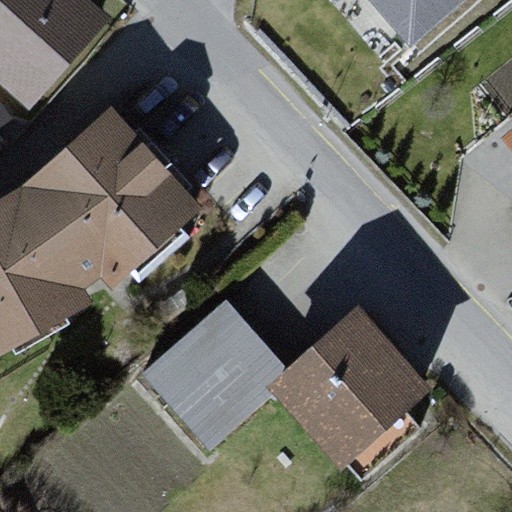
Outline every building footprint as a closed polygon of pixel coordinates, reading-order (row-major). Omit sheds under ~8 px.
[(110,16),(92,0),(0,0),(0,71),(34,102),(110,16)] [(458,0),(366,0),(411,42),(458,0)] [(197,203),(99,103),(3,189),(0,190),(0,342),(97,293),(197,203)] [(511,114),(492,131),(511,156),(511,114)] [(416,379),(344,299),(255,378),(327,458),(416,379)] [(143,386),(212,463),(276,405),(252,379),(275,358),(229,308),(143,386)]
